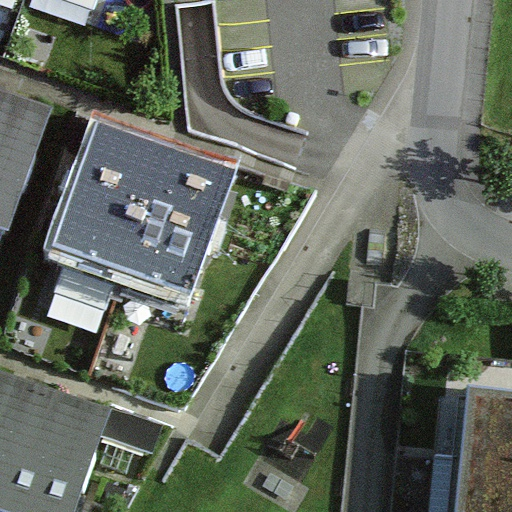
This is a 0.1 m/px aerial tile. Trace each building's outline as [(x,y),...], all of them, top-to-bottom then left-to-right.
[(43,123),(0,108),(0,234),(5,236),(43,123)] [(165,166),(105,147),(68,262),(128,282),(165,166)] [(225,185),(165,166),(128,282),(188,301),(225,185)] [(2,511),(39,405),(0,392),(0,511),(2,511)] [(511,403),(471,399),(465,461),(511,466),(511,403)] [(71,511),(101,426),(39,405),(2,511),(71,511)] [(511,511),(511,466),(465,461),(459,511),(511,511)]
